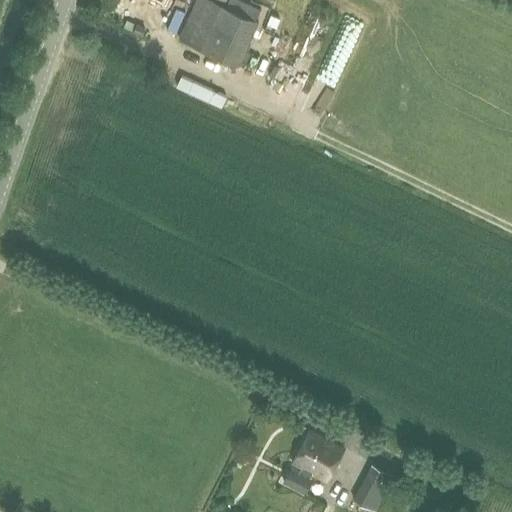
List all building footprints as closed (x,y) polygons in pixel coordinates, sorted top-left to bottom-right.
[(155,0),(128,0),(163,15),(167,5),(155,0)] [(215,0),(194,0),(177,38),(238,65),(259,20),(215,0)] [(308,53),(318,57),(326,37),(316,33),(308,53)] [(308,429),(291,461),(325,479),(342,447),(308,429)] [(375,509),(394,473),(371,462),(352,497),(375,509)] [(310,475),(291,464),(282,480),(304,492),(313,477),(310,475)]
